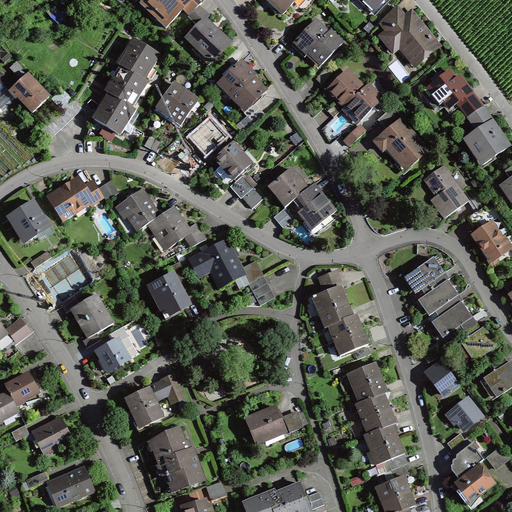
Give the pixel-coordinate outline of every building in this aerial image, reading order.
[(147,0),(146,2),(160,15),(156,19),(166,28),(183,10),(190,16),(199,7),(200,5),(194,0),(147,0)] [(266,0),(268,2),(270,0),(271,0),(285,12),(296,0),(266,0)] [(365,0),(376,10),(385,0),(365,0)] [(198,26),(204,20),(209,16),(199,7),(190,16),(189,17),(198,26)] [(395,7),(382,22),(389,32),(405,19),(395,7)] [(400,46),(416,65),(439,47),(412,14),(405,19),(389,32),(383,37),(394,51),(400,46)] [(198,26),(188,37),(212,60),(228,43),(204,20),(198,26)] [(328,33),(315,21),(295,42),(308,54),(310,52),(328,33)] [(290,29),(280,40),(286,45),(296,34),(290,29)] [(310,52),(323,64),(342,44),(329,32),(328,33),(310,52)] [(127,53),(151,67),(159,55),(135,40),(127,53)] [(123,67),(143,80),(151,67),(127,53),(119,65),(123,67)] [(241,62),(220,84),(246,110),(265,91),(247,73),(250,71),(241,62)] [(22,80),(28,75),(17,63),(11,68),(22,80)] [(138,95),(146,82),(143,80),(123,67),(115,80),(138,95)] [(326,68),(316,79),(322,84),(332,73),(326,68)] [(449,71),(431,85),(437,93),(434,96),(441,105),(444,102),(451,109),(458,104),(468,96),(467,95),(462,88),(466,85),(458,76),(455,79),(449,71)] [(347,105),(364,89),(348,73),(329,90),(339,100),(345,106),(347,105)] [(49,98),(28,75),(22,80),(10,91),(9,92),(16,99),(18,97),(33,113),(49,98)] [(110,95),(130,107),(138,95),(115,80),(107,93),(110,95)] [(167,120),(188,91),(182,86),(180,89),(174,84),(157,107),(155,111),(167,120)] [(361,121),(383,100),(368,85),(364,89),(347,105),(356,114),(355,115),(361,121)] [(0,91),(0,113),(16,99),(9,92),(10,91),(5,87),(0,91)] [(193,94),(188,91),(167,120),(179,128),(198,102),(191,97),(193,94)] [(483,107),(471,92),(467,95),(468,96),(458,104),(469,117),(483,107)] [(103,107),(132,126),(140,113),(130,107),(110,95),(103,107)] [(441,105),(434,96),(428,101),(435,109),(441,105)] [(83,109),(73,98),(40,129),(50,140),(83,109)] [(334,118),(345,106),(339,100),(327,111),(334,118)] [(254,124),(265,114),(255,103),(244,113),(254,124)] [(389,130),(400,120),(404,117),(393,106),(379,119),(389,130)] [(132,126),(103,107),(95,120),(118,135),(122,129),(130,134),(135,127),(132,126)] [(493,120),(484,107),(483,107),(469,117),(468,118),(477,131),(493,120)] [(409,130),(400,120),(389,130),(375,142),(383,151),(387,147),(399,161),(402,159),(410,167),(428,151),(411,133),(412,130),(409,130)] [(467,138),(484,163),(495,156),(495,157),(511,146),(493,120),(477,131),(467,138)] [(355,130),(344,141),(350,147),(361,137),(355,130)] [(151,133),(144,146),(150,149),(157,137),(151,133)] [(298,136),(292,141),(296,145),(302,140),(298,136)] [(164,141),(157,137),(150,149),(157,153),(164,141)] [(234,180),(252,164),(251,163),(249,165),(241,156),(243,154),(233,143),(214,159),(221,166),(216,171),(221,176),(226,171),(234,180)] [(469,202),(444,167),(425,180),(441,203),(436,206),(445,219),(469,202)] [(308,190),(291,169),(269,187),(279,198),(281,197),(288,206),(294,201),(308,190)] [(242,176),(231,186),(242,199),(253,189),(242,176)] [(511,179),(511,180),(501,187),(508,196),(511,192),(511,179)] [(111,181),(98,189),(103,196),(107,202),(119,193),(111,181)] [(83,189),(91,201),(90,201),(92,204),(103,196),(98,189),(94,182),(83,189)] [(63,215),(66,221),(75,215),(73,212),(90,201),(91,201),(83,189),(81,185),(73,190),(69,184),(64,188),(65,189),(51,198),(63,216),(63,215)] [(337,212),(315,184),(308,190),(294,201),(302,211),(299,213),(306,222),(303,224),(312,235),(318,230),(316,228),(330,217),(337,212)] [(253,189),(242,199),(252,209),(263,200),(253,189)] [(491,202),(483,190),(470,199),(479,211),(491,202)] [(160,217),(142,191),(121,205),(139,231),(147,226),(160,217)] [(479,211),(468,218),(473,225),(482,218),(487,224),(490,222),(501,214),(492,201),(491,202),(479,211)] [(33,202),(8,218),(15,228),(19,225),(29,241),(50,227),(33,202)] [(188,229),(173,208),(160,217),(147,226),(154,237),(158,235),(168,250),(183,240),(191,234),(188,229)] [(286,208),(274,218),(284,229),(295,219),(286,208)] [(316,228),(318,230),(325,225),(326,227),(333,221),(330,217),(316,228)] [(487,224),(472,234),(492,262),(511,248),(511,246),(508,240),(505,242),(490,222),(487,224)] [(191,234),(183,240),(192,248),(206,240),(196,224),(188,229),(191,234)] [(231,251),(226,241),(202,253),(202,254),(189,261),(198,277),(211,271),(220,288),(244,275),(243,274),(244,273),(242,270),(232,251),(231,251)] [(48,251),(31,263),(35,269),(44,263),(51,258),(52,258),(48,251)] [(429,293),(438,287),(434,281),(442,275),(431,260),(409,276),(420,291),(425,287),(429,293)] [(244,275),(249,284),(263,277),(256,262),(242,270),(244,273),(243,274),(244,275)] [(180,263),(165,271),(169,278),(174,275),(179,286),(190,281),(180,263)] [(336,272),(322,278),(328,293),(340,287),(342,287),(336,272)] [(442,275),(434,281),(438,287),(445,282),(450,279),(445,272),(442,275)] [(164,279),(150,287),(156,298),(160,296),(171,315),(189,305),(179,286),(174,275),(169,278),(164,280),(164,279)] [(264,276),(263,277),(249,284),(261,306),(275,298),(264,276)] [(445,282),(438,287),(429,293),(422,298),(433,313),(439,309),(443,315),(452,309),(448,303),(456,298),(455,297),(445,282)] [(321,313),(347,303),(340,287),(328,293),(316,297),(315,296),(313,297),(314,298),(315,298),(321,313)] [(59,301),(63,307),(76,298),(79,296),(75,290),(59,301)] [(456,298),(448,303),(452,309),(459,304),(464,301),(459,294),(455,297),(456,298)] [(80,324),(105,310),(96,295),(80,304),(71,310),(72,310),(80,324)] [(76,298),(63,307),(67,313),(72,310),(71,310),(80,304),(76,298)] [(353,317),(347,303),(321,313),(327,328),(329,327),(353,317)] [(436,320),(447,335),(453,332),(457,337),(465,332),(466,331),(461,325),(470,319),(469,318),(459,304),(452,309),(443,315),(436,320)] [(105,310),(80,324),(88,338),(89,339),(97,334),(113,324),(105,310)] [(334,341),(362,330),(356,316),(353,317),(329,327),(334,341)] [(470,319),(461,325),(466,331),(477,323),(473,316),(469,318),(470,319)] [(20,321),(8,330),(16,341),(28,333),(20,321)] [(477,323),(466,331),(465,332),(470,338),(481,330),(477,323)] [(498,346),(485,327),(481,330),(470,338),(462,343),(475,362),(498,346)] [(122,328),(108,336),(112,342),(118,339),(119,342),(128,337),(122,328)] [(368,345),(362,330),(334,341),(340,356),(368,345)] [(97,334),(89,339),(88,338),(82,341),(87,348),(101,340),(97,334)] [(102,358),(110,372),(130,360),(119,342),(118,339),(112,342),(96,352),(100,359),(102,358)] [(15,345),(3,354),(8,360),(19,351),(15,345)] [(368,347),(355,353),(357,360),(371,354),(368,347)] [(438,348),(424,357),(428,363),(442,355),(438,348)] [(19,351),(8,360),(12,366),(24,357),(19,351)] [(24,357),(12,366),(17,372),(29,364),(24,357)] [(508,363),(504,357),(492,365),(496,371),(508,363)] [(497,398),(511,387),(511,366),(509,362),(508,363),(496,371),(484,379),(497,398)] [(353,390),(381,378),(374,363),(347,375),(353,390)] [(442,363),(428,374),(444,395),(458,384),(442,363)] [(38,393),(28,374),(6,386),(9,393),(17,407),(26,402),(28,406),(40,400),(37,393),(38,393)] [(175,374),(161,380),(172,404),(186,398),(175,374)] [(381,378),(353,390),(360,404),(383,394),(387,393),(381,378)] [(158,384),(127,399),(141,428),(163,418),(155,401),(165,397),(158,384)] [(0,397),(0,424),(7,421),(6,417),(19,411),(17,407),(9,393),(0,397)] [(362,420),(389,409),(383,394),(360,404),(356,406),(362,420)] [(468,400),(448,416),(455,424),(458,421),(464,430),(481,417),(468,400)] [(276,407),(246,420),(256,444),(266,440),(264,436),(285,427),(276,407)] [(389,409),(362,420),(368,435),(392,425),(396,424),(389,409)] [(298,413),(284,419),(290,433),(303,427),(298,413)] [(32,433),(44,455),(73,440),(61,418),(32,433)] [(365,437),(371,451),(398,440),(392,425),(368,435),(365,437)] [(25,426),(12,433),(16,442),(29,435),(25,426)] [(176,490),(204,480),(202,472),(200,465),(199,466),(196,456),(193,457),(188,443),(185,444),(180,430),(169,434),(170,437),(154,443),(155,449),(153,450),(162,475),(166,474),(167,477),(168,476),(171,484),(173,483),(176,490)] [(447,444),(452,450),(465,440),(460,434),(447,444)] [(457,456),(473,443),(468,437),(465,440),(452,450),(457,456)] [(404,454),(398,440),(371,451),(376,466),(386,462),(404,454)] [(452,466),(452,471),(459,480),(479,464),(484,460),(477,450),(474,452),(469,447),(473,444),(473,443),(457,456),(457,460),(455,459),(453,461),(453,465),(452,466)] [(500,447),(486,458),(496,470),(510,458),(500,447)] [(408,464),(404,454),(386,462),(389,471),(408,464)] [(412,473),(408,464),(389,471),(393,481),(403,477),(412,473)] [(480,496),(495,484),(479,464),(459,480),(455,483),(461,491),(458,493),(466,503),(478,494),(480,496)] [(48,484),(58,508),(95,492),(84,468),(48,484)] [(45,472),(26,480),(30,488),(48,480),(45,472)] [(381,503),(409,491),(403,477),(393,481),(375,488),(381,503)] [(212,501),(226,496),(221,482),(207,487),(212,501)] [(276,491),(243,504),(246,511),(310,511),(313,511),(312,510),(307,497),(301,484),(277,494),(276,491)] [(409,491),(381,503),(385,511),(400,511),(408,509),(415,506),(409,491)] [(307,497),(312,510),(324,505),(319,492),(307,497)] [(192,505),(182,508),(183,511),(207,511),(204,500),(192,504),(192,505)]
